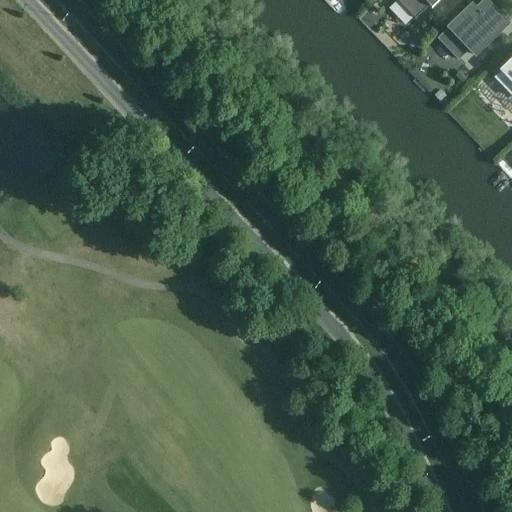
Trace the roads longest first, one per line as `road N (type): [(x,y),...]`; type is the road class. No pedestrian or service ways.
road 1 (unclassified): [(21,0),(359,355),(440,511)]
road 2 (unclassified): [(476,511),(368,320),(64,0)]
